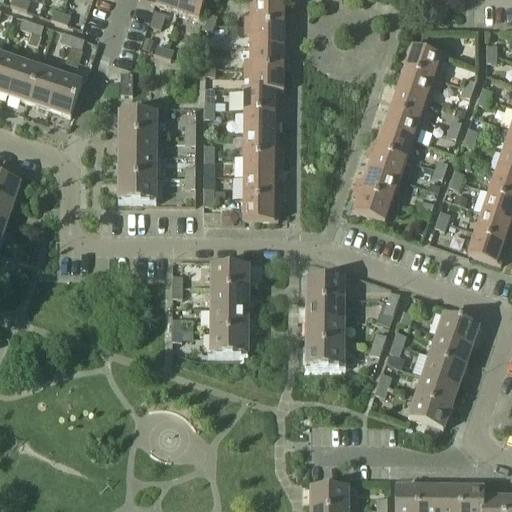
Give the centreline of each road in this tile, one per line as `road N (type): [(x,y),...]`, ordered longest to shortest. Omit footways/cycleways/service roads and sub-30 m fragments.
road 1 (residential): [(476,444),(509,333),(500,312),(291,251),(66,251),(66,170)]
road 2 (residential): [(66,170),(123,0)]
road 3 (residential): [(312,454),(453,459),(476,444)]
